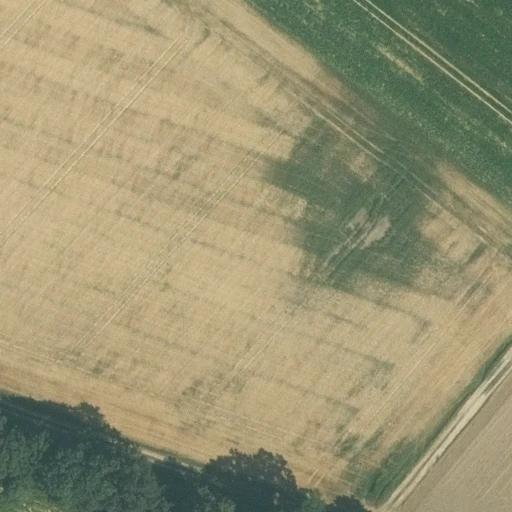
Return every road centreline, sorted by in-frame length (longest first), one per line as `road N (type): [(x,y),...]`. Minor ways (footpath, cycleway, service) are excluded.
road 1 (track): [(0,405),(306,511)]
road 2 (track): [(511,365),(387,511)]
